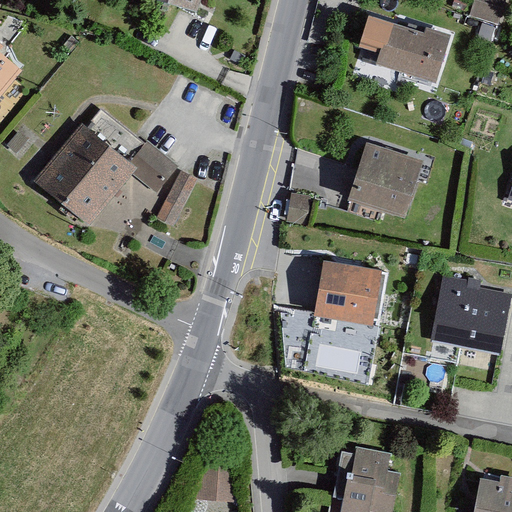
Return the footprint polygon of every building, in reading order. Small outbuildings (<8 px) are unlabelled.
[(157,0),(197,12),(200,0),(157,0)] [(506,0),(474,0),(470,15),(499,25),(506,0)] [(380,53),(376,64),(436,83),(451,35),(426,27),(424,33),(369,15),(359,46),(380,53)] [(0,96),(22,70),(0,51),(0,96)] [(130,161),(82,122),(33,181),(90,227),(133,174),(138,168),(130,161)] [(178,166),(147,140),(130,161),(138,168),(133,174),(156,193),(178,166)] [(423,162),(366,143),(348,201),(405,219),(423,162)] [(181,171),(156,218),(173,227),(198,180),(181,171)] [(311,196),(291,193),(287,222),(307,225),(311,196)] [(323,262),(314,316),(374,326),(383,272),(323,262)] [(444,274),(431,344),(502,356),(511,300),(511,295),(479,289),(481,281),(444,274)] [(333,511),(398,511),(405,477),(393,475),(396,457),(360,450),(359,458),(344,455),(333,511)] [(198,467),(195,502),(237,505),(239,469),(198,467)] [(502,482),(482,479),(476,511),(511,511),(511,479),(503,478),(502,482)]
